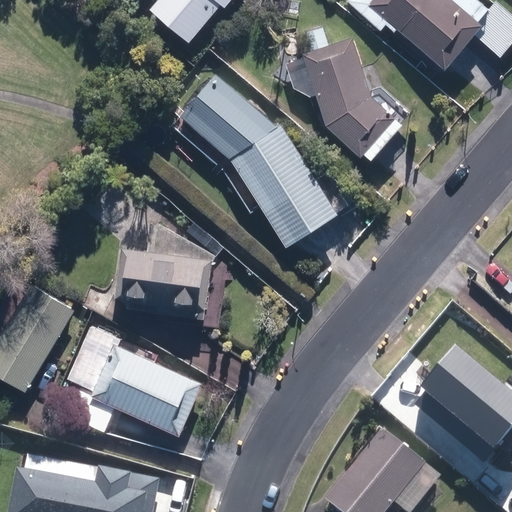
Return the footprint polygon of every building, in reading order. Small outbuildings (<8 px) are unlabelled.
[(232,0),(159,0),(151,9),(193,45),(232,0)] [(350,0),(347,3),(382,32),(386,27),(395,34),(398,31),(445,72),(484,26),(480,22),(490,11),(477,0),(350,0)] [(476,37),(501,58),(511,45),(511,12),(499,1),(480,22),(485,26),(476,37)] [(404,125),(371,95),(354,39),(305,54),(327,126),(362,158),(365,155),(372,160),(404,125)] [(233,161),(286,247),(340,214),(284,123),(278,126),(217,74),(181,116),(233,161)] [(213,261),(123,249),(117,297),(130,298),(128,308),(205,319),(213,261)] [(77,310),(32,284),(0,338),(0,376),(27,392),(77,310)] [(205,384),(114,343),(90,397),(181,438),(205,384)] [(511,427),(511,405),(457,359),(414,409),(480,465),(511,427)] [(413,511),(442,476),(383,429),(326,501),(340,511),(386,511),(393,503),(404,511),(413,511)] [(156,511),(162,479),(99,468),(98,472),(31,459),(29,471),(20,469),(11,511),(156,511)]
